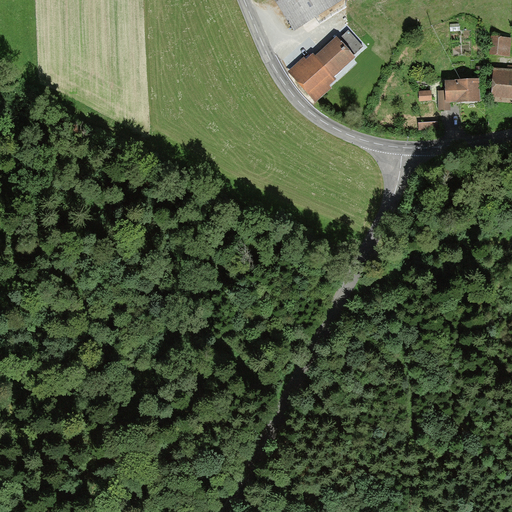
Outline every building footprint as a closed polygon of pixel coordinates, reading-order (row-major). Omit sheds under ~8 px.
[(271,0),(291,30),(337,0),(271,0)] [(508,40),(489,37),(488,53),(506,55),(508,40)] [(349,57),(333,40),(308,63),(302,57),(285,74),(312,102),(330,85),(325,80),(349,57)] [(511,71),(491,70),(489,102),(511,102),(511,71)] [(475,100),(474,81),(443,82),(443,92),(437,92),(438,111),(447,110),(447,101),(475,100)] [(427,92),(417,93),(417,100),(428,99),(427,92)]
